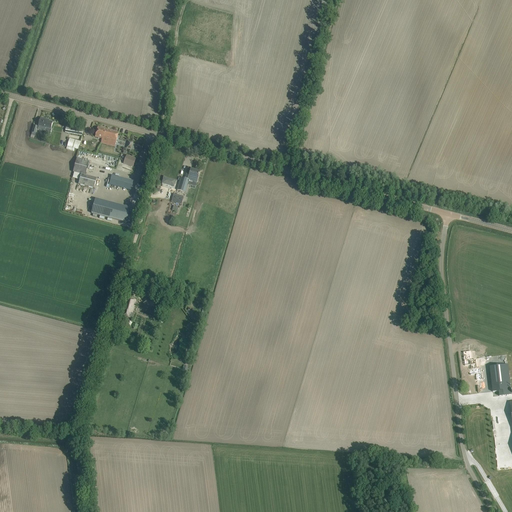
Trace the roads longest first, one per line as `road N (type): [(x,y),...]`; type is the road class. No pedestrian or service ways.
road 1 (tertiary): [(448,213),(0,92)]
road 2 (unclassified): [(493,511),(462,444),(440,285),(448,213)]
